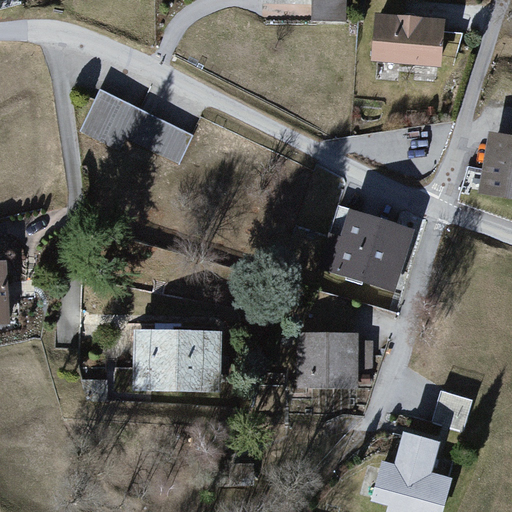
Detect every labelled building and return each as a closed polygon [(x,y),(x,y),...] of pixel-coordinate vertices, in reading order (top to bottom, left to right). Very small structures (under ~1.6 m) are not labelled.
[(322,0),(322,2),(313,2),(313,18),(345,18),(345,0),(322,0)] [(447,18),(379,14),(376,61),(444,65),(447,18)] [(196,136),(103,90),(84,128),(125,148),(131,136),(184,162),(196,136)] [(511,134),(491,131),(480,195),(511,199),(511,134)] [(419,227),(349,205),(339,236),(331,233),(320,267),(398,291),(419,227)] [(10,258),(0,258),(0,324),(12,324),(10,258)] [(228,332),(132,330),(131,389),(227,390),(228,332)] [(365,333),(299,331),(297,382),(363,385),(365,333)] [(442,441),(406,432),(399,463),(382,459),(372,499),(425,511),(446,511),(456,474),(435,469),(442,441)]
